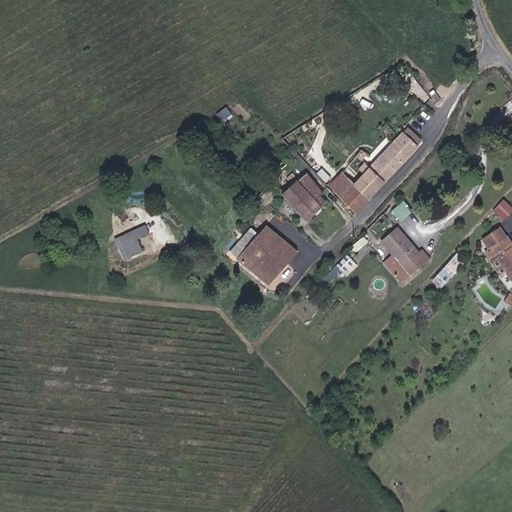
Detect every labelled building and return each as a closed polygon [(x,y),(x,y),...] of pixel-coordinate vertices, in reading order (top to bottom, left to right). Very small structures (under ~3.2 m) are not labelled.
[(356,213),(418,146),(418,145),(421,141),(407,129),(354,185),(342,172),(329,186),(356,213)] [(326,203),(320,196),(323,193),(305,173),(298,180),(294,175),(289,180),(293,184),(282,193),(306,221),(326,203)] [(511,204),(504,198),(494,210),(505,220),(511,211),(511,204)] [(401,220),(413,210),(403,200),(392,210),(401,220)] [(143,251),(138,239),(149,234),(145,225),(115,239),(125,259),(143,251)] [(269,285),(298,252),(266,226),(259,234),(251,227),(229,252),(269,285)] [(426,262),(418,254),(406,239),(407,238),(398,227),(382,241),(393,253),(383,261),(402,283),(426,262)] [(511,244),(507,237),(506,238),(500,228),(484,239),(491,249),(497,258),(493,261),(492,262),(502,276),(507,272),(511,279),(511,244)] [(497,258),(491,249),(486,252),(493,261),(497,258)] [(430,259),(422,250),(418,254),(426,262),(430,259)] [(467,262),(458,254),(444,271),(452,278),(462,266),(463,267),(467,262)] [(347,275),(357,265),(347,256),(338,265),(347,275)]
